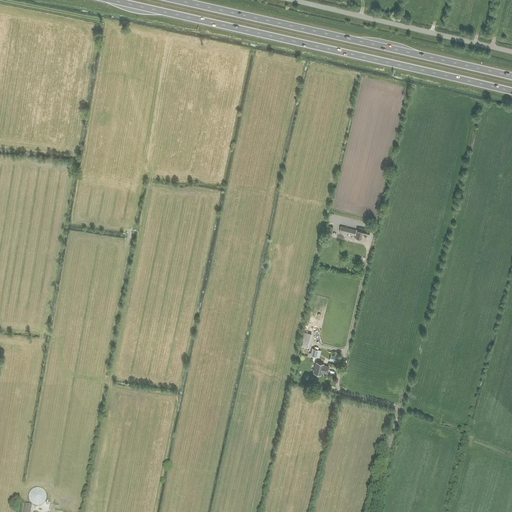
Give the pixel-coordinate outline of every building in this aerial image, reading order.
[(368,235),(369,231),(363,229),(358,227),(357,231),(356,230),(355,230),(353,230),(350,229),(350,227),(347,226),(346,228),(340,227),(339,231),(355,235),(354,238),(356,238),(361,239),(362,234),(368,235)] [(305,332),(302,346),(309,348),(312,334),(305,332)] [(317,357),(319,350),(312,348),(310,356),(317,357)] [(339,363),(341,357),(331,355),(329,360),(339,363)] [(323,365),(316,363),(314,373),(321,374),(321,372),(327,373),(329,367),(323,366),(323,365)] [(45,501),(46,497),(45,493),(43,490),(39,488),(36,488),(32,490),(30,493),(29,497),(30,501),(32,504),(36,505),(39,505),(43,504),(45,501)]
